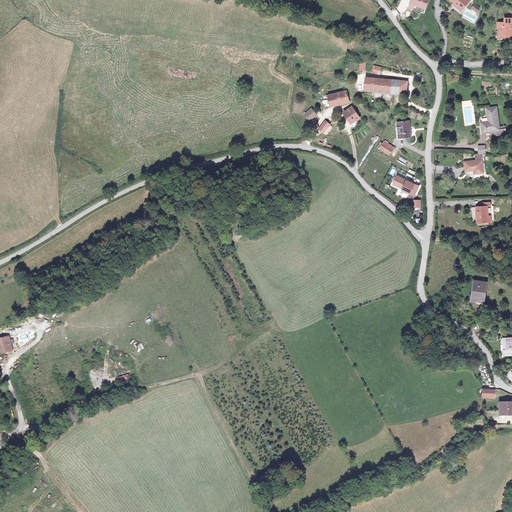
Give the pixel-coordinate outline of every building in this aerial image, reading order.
[(431,1),(426,0),(415,0),(412,12),(415,13),(417,8),(428,12),(431,1)] [(454,0),(463,7),(462,9),(468,13),(474,5),(469,2),(470,0),(454,0)] [(510,33),(511,33),(511,16),(505,16),(505,21),(499,20),(498,26),(501,28),(501,35),(510,35),(510,33)] [(400,96),(400,95),(401,84),(379,81),(368,80),(366,93),(400,96)] [(348,103),(345,92),(327,98),(330,108),(348,103)] [(358,118),(351,106),(341,115),(348,127),(358,118)] [(308,121),(317,116),(312,107),(303,113),(308,121)] [(493,108),(484,109),(485,122),(478,123),(479,132),(491,131),(491,136),(503,135),(502,130),(495,130),(493,108)] [(327,128),(324,124),(318,131),(322,134),(327,128)] [(415,139),(412,124),(400,126),(403,141),(415,139)] [(384,140),(379,148),(390,155),(395,147),(384,140)] [(376,151),(384,157),(386,155),(378,148),(376,151)] [(384,157),(376,151),(373,156),(381,162),(384,157)] [(398,160),(405,164),(408,160),(400,156),(398,160)] [(473,163),(473,161),(464,163),(465,173),(473,172),(474,176),(483,175),(481,160),(475,161),(475,163),(473,163)] [(391,186),(415,196),(420,185),(396,175),(391,186)] [(490,205),(482,206),(483,209),(477,210),(478,225),(489,223),(488,209),(491,209),(490,205)] [(480,304),(484,284),(473,282),(469,302),(480,304)] [(511,337),(511,338),(499,340),(501,357),(511,355),(511,337)] [(5,354),(11,352),(7,339),(0,341),(0,353),(4,352),(5,354)] [(487,396),(474,394),(473,401),(486,403),(487,396)] [(496,409),(495,418),(500,419),(500,420),(511,421),(511,425),(511,424),(511,407),(511,409),(496,409)]
